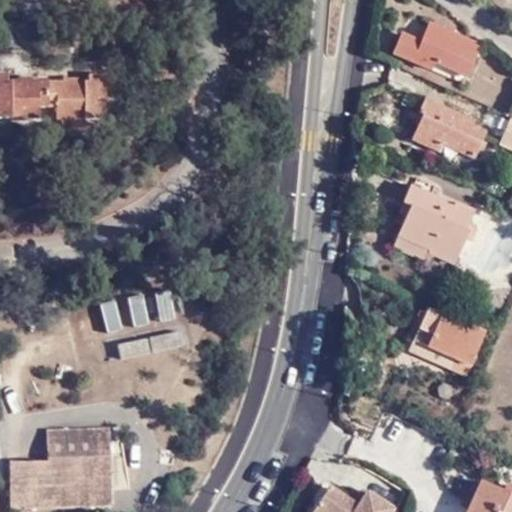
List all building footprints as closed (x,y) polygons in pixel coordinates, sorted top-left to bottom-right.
[(465,75),(477,46),(429,25),(421,44),(403,36),(394,54),(429,69),(433,61),(465,75)] [(105,119),(105,76),(88,76),(88,83),(77,82),(76,79),(66,79),(66,83),(31,82),(31,79),(19,79),(19,82),(6,82),(6,76),(0,75),(0,118),(10,118),(10,116),(38,116),(38,106),(56,106),(57,117),(84,117),(84,118),(105,119)] [(424,101),(419,114),(423,116),(421,123),(415,136),(439,146),(440,144),(471,157),(482,133),(468,127),(470,121),(424,101)] [(511,120),(510,119),(499,145),(511,150),(511,120)] [(437,151),(439,146),(415,136),(412,142),(437,151)] [(411,188),(403,204),(411,208),(407,217),(398,237),(405,241),(402,250),(426,261),(430,254),(453,264),(464,237),(471,239),(475,229),(467,225),(472,211),(441,198),(440,200),(429,195),(432,189),(421,185),(414,186),(413,189),(411,188)] [(411,208),(403,204),(400,214),(407,217),(411,208)] [(205,257),(211,256),(214,254),(218,249),(220,243),(220,237),(218,232),(214,228),(211,226),(203,224),(197,226),(192,230),(189,237),(188,243),(190,249),(193,253),(198,256),(205,257)] [(394,247),(402,250),(405,241),(398,237),(394,247)] [(470,365),(484,334),(427,309),(414,340),(470,365)] [(410,350),(465,375),(470,365),(414,340),(410,350)] [(12,508),(110,504),(108,428),(46,430),(47,462),(11,463),(12,508)] [(511,511),(511,498),(503,494),(481,485),(467,511),(511,511)] [(511,487),(507,485),(503,494),(511,498),(511,487)] [(387,511),(360,495),(350,496),(357,501),(353,506),(346,502),(327,489),(312,511),(387,511)] [(357,501),(350,496),(346,502),(353,506),(357,501)]
